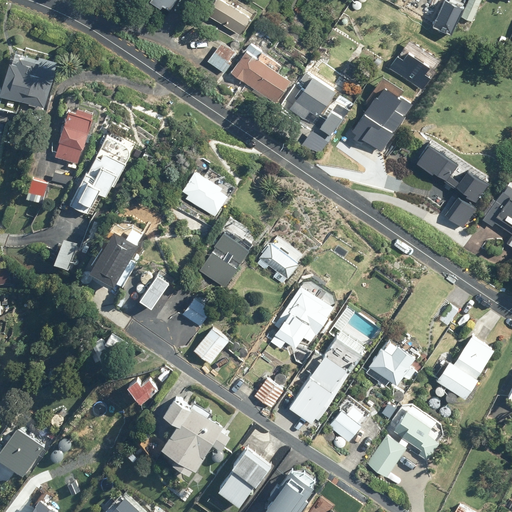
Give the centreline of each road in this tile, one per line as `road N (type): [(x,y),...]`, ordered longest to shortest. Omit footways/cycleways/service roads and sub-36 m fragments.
road 1 (residential): [(28,0),(127,51),(511,310)]
road 2 (residential): [(132,328),(156,334),(177,362),(399,511)]
